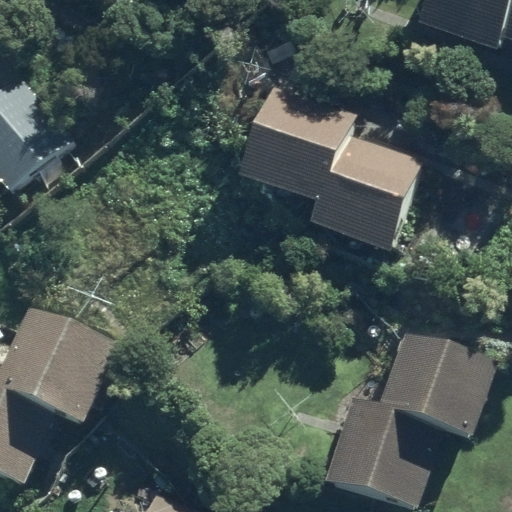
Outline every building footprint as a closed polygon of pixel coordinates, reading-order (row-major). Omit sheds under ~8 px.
[(511,0),(432,0),(425,20),(503,49),(508,35),(511,36),(511,0)] [(20,81),(0,96),(0,175),(13,191),(72,142),(20,81)] [(277,84),(246,172),(322,201),(315,222),(394,251),(428,161),(354,134),(362,112),(277,84)] [(124,343),(33,305),(7,369),(0,365),(0,469),(32,483),(63,408),(91,420),(124,343)] [(385,402),(361,394),(331,481),(418,511),(449,423),(477,433),(501,365),(410,333),(385,402)] [(215,511),(161,490),(152,511),(215,511)]
